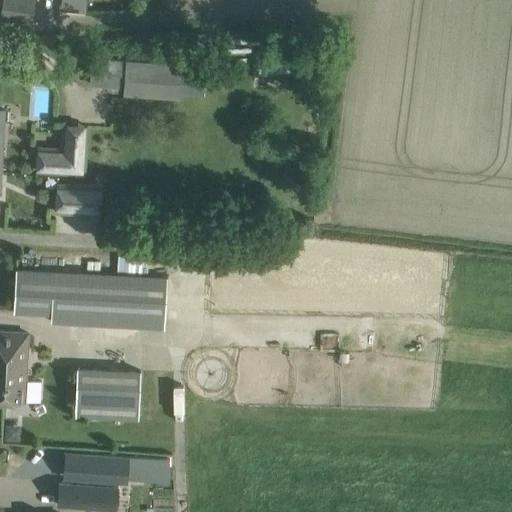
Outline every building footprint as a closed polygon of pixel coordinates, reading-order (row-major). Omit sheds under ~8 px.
[(0,0),(0,16),(31,22),(34,0),(0,0)] [(289,74),(288,49),(258,49),(258,75),(289,74)] [(126,60),(124,92),(178,96),(178,91),(204,93),(206,66),(126,60)] [(34,169),(83,172),(86,124),(64,123),(63,149),(35,148),(34,169)] [(52,209),(100,212),(102,184),(54,182),(52,209)] [(183,196),(135,194),(134,213),(182,215),(183,196)] [(167,277),(71,271),(15,268),(13,311),(51,313),(50,320),(54,320),(164,326),(167,277)] [(0,330),(0,399),(24,401),(39,402),(41,378),(25,377),(28,331),(0,330)] [(106,417),(108,368),(76,367),(74,416),(106,417)] [(170,464),(171,455),(146,453),(145,462),(170,464)] [(85,454),(83,481),(127,484),(129,457),(85,454)] [(59,481),(57,503),(116,507),(117,486),(59,481)] [(150,487),(151,508),(172,508),(171,486),(150,487)]
